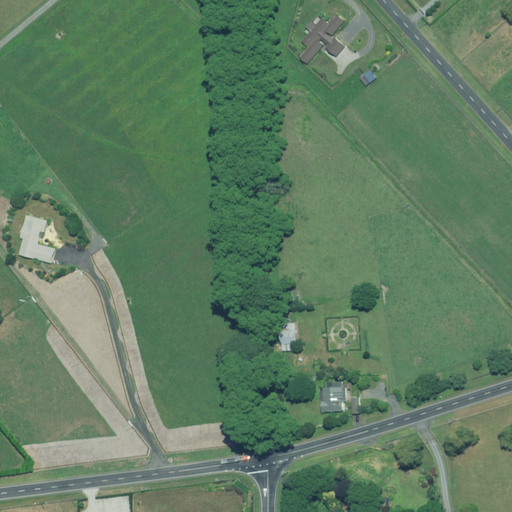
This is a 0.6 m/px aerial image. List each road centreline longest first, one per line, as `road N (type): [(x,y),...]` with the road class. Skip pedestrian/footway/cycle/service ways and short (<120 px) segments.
road 1 (unclassified): [(0,492),(268,458)]
road 2 (tertiary): [(268,458),(511,385)]
road 3 (tertiary): [(383,0),(511,144)]
